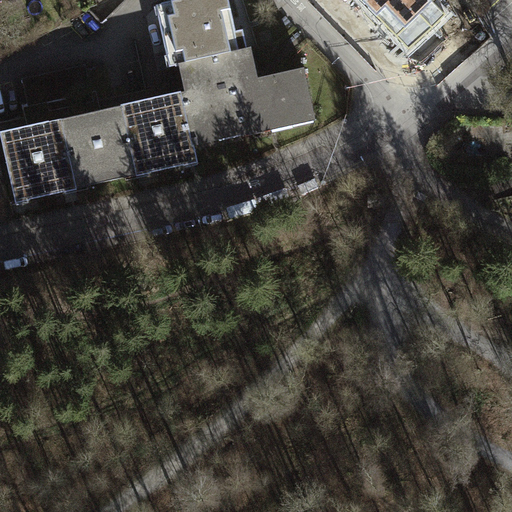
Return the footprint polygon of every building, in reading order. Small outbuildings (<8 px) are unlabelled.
[(175,63),(179,63),(237,50),(225,0),(182,0),(163,4),(165,16),(158,18),(166,55),(173,54),(175,63)] [(360,0),(397,38),(420,16),(433,30),(446,16),(433,3),(436,0),(360,0)] [(181,93),(191,139),(240,128),(242,137),(269,130),(267,122),(314,112),(303,68),(257,78),(250,47),(237,50),(179,63),(185,92),(181,93)] [(83,55),(18,70),(27,107),(46,103),(48,113),(79,106),(77,97),(92,93),(83,55)] [(121,107),(135,168),(145,167),(146,173),(186,164),(184,157),(195,155),(191,139),(181,93),(121,107)] [(61,120),(75,182),(85,180),(86,187),(126,178),(124,171),(135,168),(121,107),(61,120)] [(1,134),(16,196),(25,194),(27,200),(66,191),(65,184),(75,182),(72,166),(61,120),(1,134)] [(384,197),(368,197),(368,208),(384,208),(384,197)]
